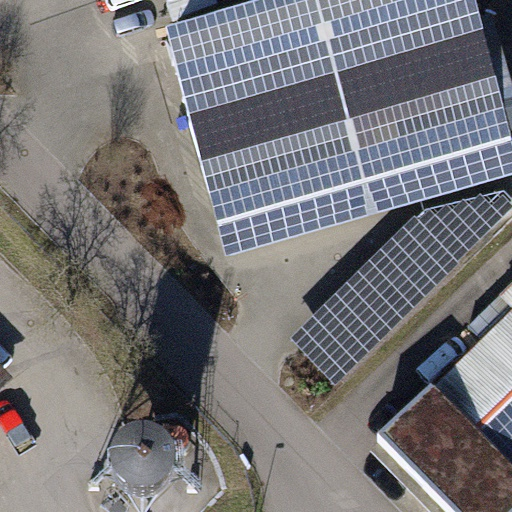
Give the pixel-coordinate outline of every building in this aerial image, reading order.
[(511,111),(479,0),(313,0),(174,41),(232,239),(511,157),(511,111)] [(431,208),(295,339),(342,388),(511,224),(511,195),(431,208)] [(511,511),(511,319),(380,447),(442,511),(511,511)] [(0,400),(24,378),(0,353),(0,400)] [(194,511),(176,480),(196,468),(184,449),(113,490),(125,511),(194,511)]
